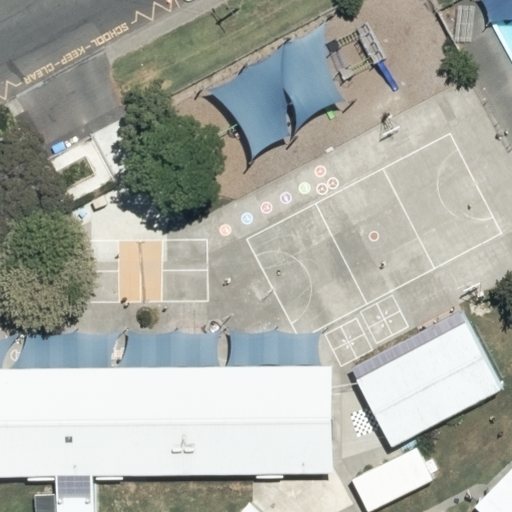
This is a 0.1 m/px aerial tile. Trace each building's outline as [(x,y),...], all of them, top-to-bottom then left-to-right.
[(445,313),(335,370),(371,438),(481,381),(445,313)] [(0,468),(307,466),(306,358),(0,360),(0,468)] [(441,477),(425,442),(357,473),(373,508),(441,477)] [(511,511),(511,466),(478,501),(489,511),(511,511)] [(426,511),(460,511),(450,497),(426,511)]
